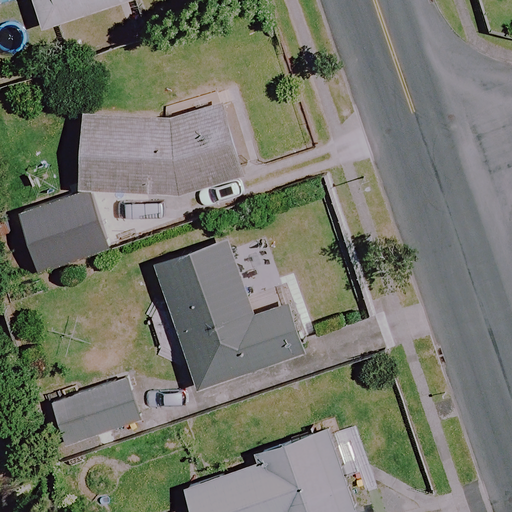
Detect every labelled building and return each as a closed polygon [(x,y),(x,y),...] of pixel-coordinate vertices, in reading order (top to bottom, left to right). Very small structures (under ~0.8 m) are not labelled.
[(126,0),(36,0),(46,27),(126,0)] [(169,101),(88,99),(86,180),(167,183),(259,167),(245,88),(169,101)] [(111,236),(93,182),(26,204),(45,258),(111,236)] [(257,313),(231,238),(156,264),(200,388),(297,354),(280,305),(257,313)] [(144,420),(131,376),(52,400),(65,443),(144,420)] [(344,511),(357,507),(328,427),(270,448),(273,458),(187,489),(194,511),(344,511)]
